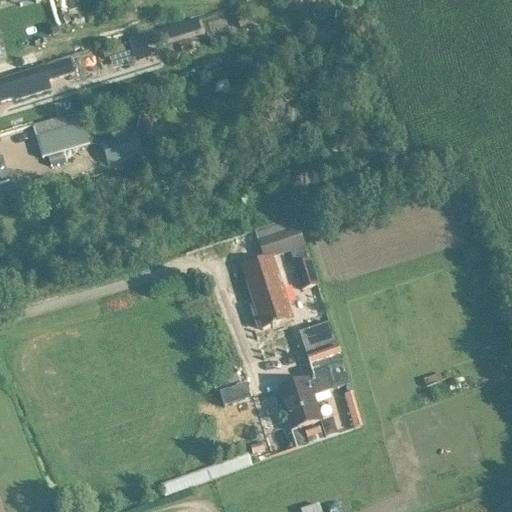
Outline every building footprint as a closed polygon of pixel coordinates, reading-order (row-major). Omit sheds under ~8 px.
[(251,17),(237,21),(239,29),(254,25),(251,17)] [(197,20),(148,35),(151,46),(200,31),(197,20)] [(104,52),(52,60),(54,78),(107,70),(104,52)] [(44,68),(0,81),(0,103),(13,99),(13,102),(50,90),(48,83),(44,68)] [(42,124),(34,127),(43,159),(47,158),(50,168),(66,163),(63,153),(90,145),(80,113),(42,124)] [(140,117),(137,129),(150,133),(153,120),(140,117)] [(101,144),(106,165),(142,155),(137,134),(101,144)] [(0,185),(9,183),(2,158),(0,158),(0,185)] [(290,253),(302,291),(317,286),(309,262),(308,262),(294,219),(254,233),(264,262),(290,253)] [(247,282),(262,331),(272,327),(272,329),(276,328),(276,326),(292,321),(277,273),(247,282)] [(244,287),(230,292),(249,345),(262,340),(244,287)] [(329,325),(299,334),(308,361),(338,351),(329,325)] [(338,351),(308,361),(312,374),(329,369),(336,391),(349,386),(338,351)] [(240,385),(234,366),(220,371),(220,374),(210,378),(215,394),(240,385)] [(314,379),(277,391),(282,404),(286,403),(295,430),(291,432),(291,433),(297,431),(320,423),(322,423),(314,398),(332,392),(326,375),(314,379)] [(352,394),(344,397),(353,430),(362,428),(352,394)] [(322,423),(320,423),(326,440),(337,436),(333,423),(328,421),(322,423)] [(318,428),(304,433),(308,445),(322,440),(318,428)] [(250,449),(252,456),(264,452),(261,445),(250,449)] [(247,456),(161,486),(165,497),(251,467),(247,456)] [(337,499),(322,504),(323,504),(325,511),(341,511),(337,500),(337,499)]
